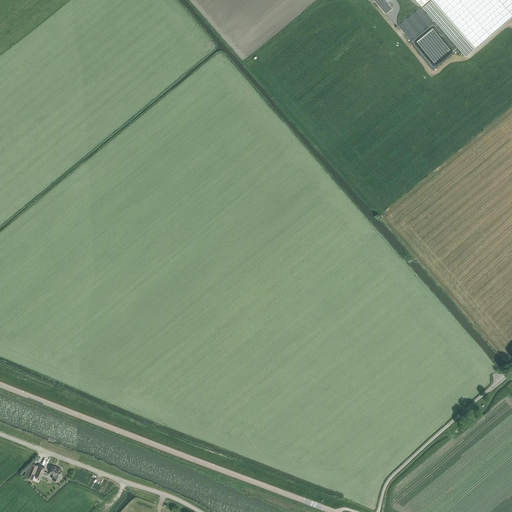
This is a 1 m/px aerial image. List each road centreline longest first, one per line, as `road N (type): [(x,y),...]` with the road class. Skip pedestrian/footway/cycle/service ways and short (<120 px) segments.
road 1 (tertiary): [(332,511),(0,384)]
road 2 (unclassified): [(199,511),(0,434)]
